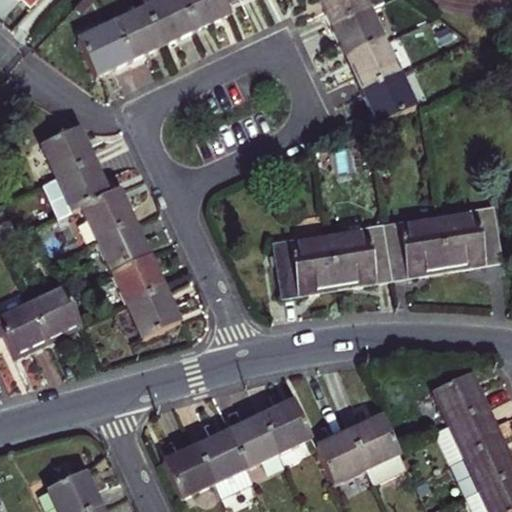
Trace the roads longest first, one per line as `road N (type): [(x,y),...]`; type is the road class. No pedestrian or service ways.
road 1 (residential): [(137,118),(157,101),(261,56),(285,62),(306,103),(296,134),(173,196)]
road 2 (residential): [(511,344),(393,338),(247,361)]
road 3 (residential): [(247,361),(173,196)]
road 4 (residential): [(137,118),(97,124),(0,51)]
road 5 (residential): [(247,361),(104,398)]
road 6 (residential): [(104,398),(156,511)]
